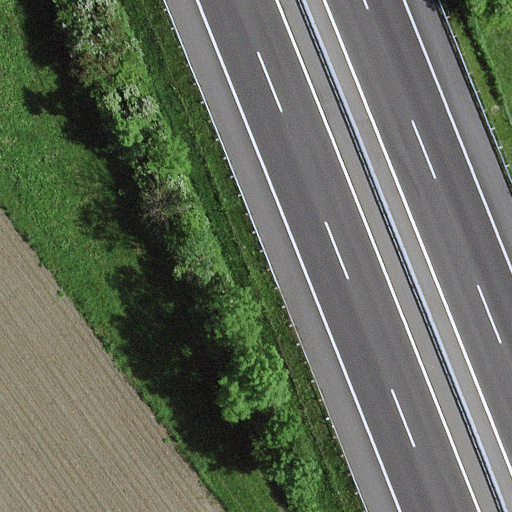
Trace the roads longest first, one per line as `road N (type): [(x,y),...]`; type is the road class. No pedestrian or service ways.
road 1 (motorway): [(238,0),(440,511)]
road 2 (motorway): [(511,370),(366,0)]
